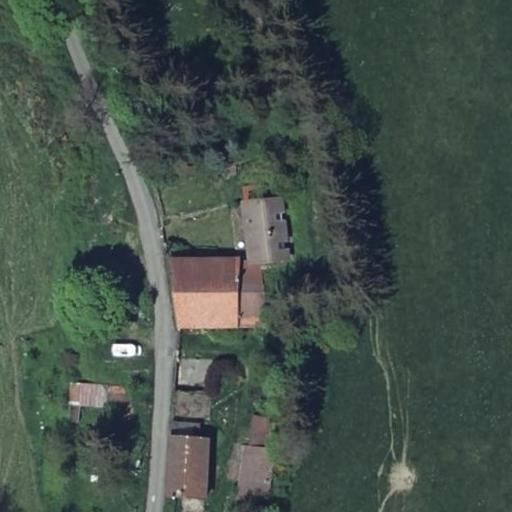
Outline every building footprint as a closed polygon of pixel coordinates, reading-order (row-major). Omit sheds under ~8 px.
[(243,204),(269,201),(267,185),(241,188),(243,204)] [(263,271),(293,266),(284,200),(269,201),(243,204),(246,259),(169,262),(178,333),(267,328),(263,271)] [(173,394),(171,441),(210,443),(212,396),(173,394)] [(171,441),(168,501),(207,503),(210,443),(171,441)] [(269,508),(275,449),(243,446),(237,504),(269,508)]
